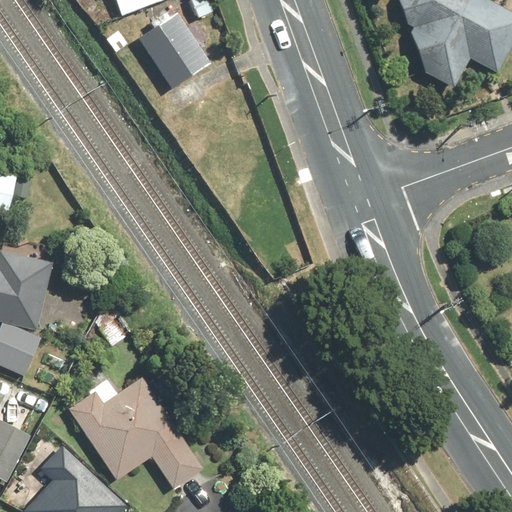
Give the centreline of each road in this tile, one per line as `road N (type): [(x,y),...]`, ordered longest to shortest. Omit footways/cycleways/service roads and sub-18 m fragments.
road 1 (secondary): [(363,203),(428,358),(511,481)]
road 2 (secondary): [(289,0),(363,203)]
road 3 (residential): [(511,146),(363,203)]
